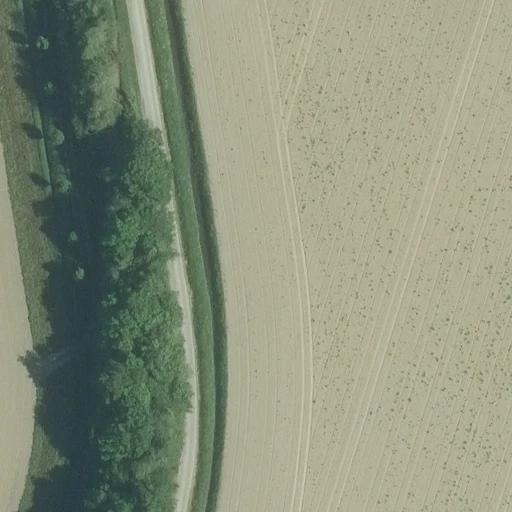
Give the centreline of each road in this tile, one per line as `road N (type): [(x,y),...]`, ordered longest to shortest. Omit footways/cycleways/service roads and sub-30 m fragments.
road 1 (unclassified): [(174,511),(185,452),(187,345),(135,0)]
road 2 (track): [(82,511),(115,101),(106,0)]
